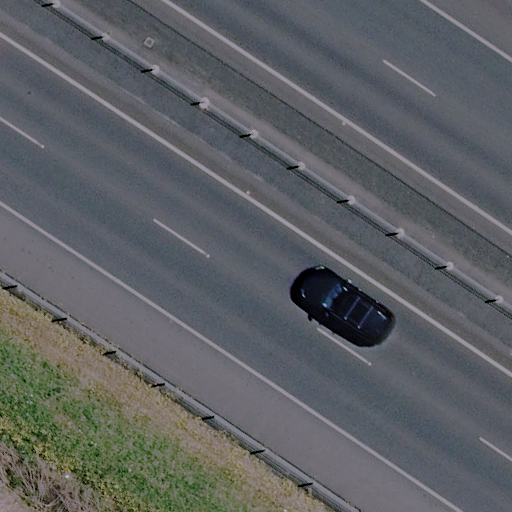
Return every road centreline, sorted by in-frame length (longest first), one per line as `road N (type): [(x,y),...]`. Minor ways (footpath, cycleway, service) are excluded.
road 1 (motorway): [(511,480),(0,141)]
road 2 (motorway): [(275,0),(511,155)]
